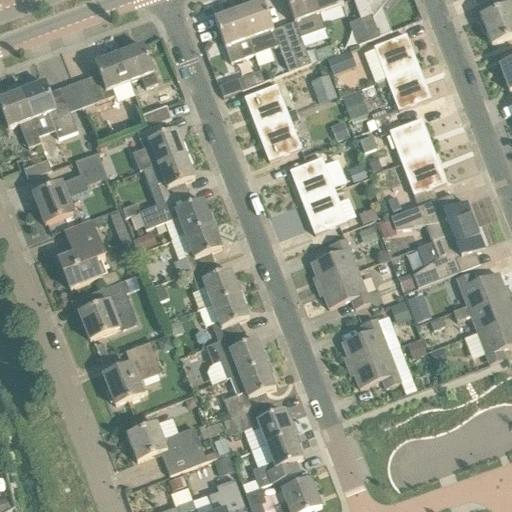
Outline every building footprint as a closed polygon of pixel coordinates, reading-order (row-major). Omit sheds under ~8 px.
[(326,32),(320,17),(319,18),(312,0),(286,0),(301,41),(326,32)] [(312,0),(319,18),(320,17),(344,9),(340,0),(312,0)] [(390,0),(357,0),(354,2),(361,22),(370,44),(381,40),(374,21),(390,0)] [(499,0),(473,0),(477,9),(499,0)] [(511,0),(500,0),(504,12),(481,20),(492,48),(511,40),(511,0)] [(257,57),(280,49),(264,4),(241,13),(257,57)] [(232,67),(257,57),(241,13),(215,22),(232,67)] [(358,48),(370,44),(361,22),(350,26),(358,48)] [(375,86),(377,85),(386,82),(419,69),(407,38),(375,51),(375,53),(365,58),(375,86)] [(292,49),(300,71),(312,67),(303,45),(292,49)] [(141,82),(145,92),(159,87),(144,49),(121,57),(131,86),(141,82)] [(289,75),(300,71),(292,49),(281,53),(289,75)] [(350,55),(328,64),(334,79),(356,70),(350,55)] [(113,93),(131,86),(121,57),(96,67),(100,78),(89,82),(98,105),(116,99),(113,93)] [(511,65),(500,70),(510,94),(511,93),(511,65)] [(388,88),(398,114),(432,103),(419,69),(386,82),(388,88)] [(243,95),(265,86),(261,74),(238,83),(242,93),(243,95)] [(329,78),(311,85),(320,107),(337,101),(329,78)] [(242,93),(238,83),(238,82),(220,89),(224,100),(242,93)] [(379,91),(388,88),(386,82),(377,85),(379,91)] [(78,135),(69,111),(62,92),(50,96),(46,86),(23,95),(41,141),(57,135),(60,142),(78,135)] [(296,112),(286,116),(276,91),(245,102),(258,134),(298,118),(296,112)] [(40,141),(41,141),(23,95),(0,103),(0,109),(8,132),(20,128),(29,151),(42,146),(40,141)] [(367,117),(369,116),(361,95),(344,101),(353,126),(368,120),(367,117)] [(148,131),(162,126),(172,122),(167,109),(143,119),(148,131)] [(300,154),(290,127),(300,123),(298,118),(258,134),(270,166),(300,154)] [(403,169),(435,157),(423,123),(390,135),(403,169)] [(332,130),(338,145),(350,140),(344,124),(332,130)] [(141,175),(145,174),(158,169),(186,158),(177,134),(166,138),(162,126),(148,131),(139,135),(146,152),(134,157),(141,175)] [(360,143),(364,156),(378,151),(373,139),(360,143)] [(75,165),(85,190),(108,181),(105,173),(112,171),(108,160),(101,163),(99,157),(89,161),(75,165)] [(403,169),(415,199),(447,187),(435,157),(403,169)] [(165,206),(189,196),(185,186),(195,182),(186,158),(158,169),(164,186),(158,188),(165,206)] [(382,172),(378,159),(368,163),(373,175),(382,172)] [(303,206),(335,193),(323,162),(291,175),(303,206)] [(28,184),(47,176),(53,174),(48,163),(24,172),(28,184)] [(368,180),(362,167),(361,167),(349,172),(354,185),(368,180)] [(75,218),(69,201),(80,197),(75,183),(34,198),(46,228),(75,218)] [(315,239),(348,227),(335,193),(303,206),(315,239)] [(180,221),(181,225),(188,242),(214,231),(204,204),(194,208),(189,196),(165,206),(140,216),(147,234),(180,221)] [(394,215),(402,212),(397,200),(389,204),(394,215)] [(439,217),(435,206),(435,205),(391,221),(396,234),(427,230),(433,246),(476,229),(467,206),(439,217)] [(137,207),(123,213),(127,221),(140,215),(137,207)] [(364,227),(378,221),(374,211),(360,217),(359,217),(363,227),(364,227)] [(121,241),(129,238),(120,215),(111,218),(121,241)] [(391,222),(378,227),(384,242),(385,242),(396,238),(391,223),(391,222)] [(71,292),(102,280),(103,280),(98,266),(108,262),(93,225),(66,235),(74,258),(60,264),(71,292)] [(359,236),(364,247),(378,241),(374,230),(373,229),(359,235),(359,236)] [(457,264),(485,253),(476,229),(433,246),(439,262),(414,279),(419,292),(462,276),(457,264)] [(194,280),(217,270),(212,256),(222,252),(214,231),(188,242),(193,255),(185,258),(186,261),(175,265),(181,280),(192,276),(194,280)] [(63,235),(53,239),(60,258),(71,254),(63,235)] [(153,235),(133,243),(139,255),(158,247),(153,235)] [(321,290),(359,275),(347,244),(332,249),(335,258),(312,267),(321,290)] [(215,312),(241,301),(231,274),(220,278),(217,270),(194,280),(200,294),(207,291),(215,312)] [(102,280),(106,292),(122,286),(117,274),(103,280),(102,280)] [(355,312),(371,305),(359,275),(321,290),(330,313),(351,303),(355,312)] [(410,277),(399,281),(403,295),(416,291),(410,277)] [(499,277),(480,284),(475,286),(471,277),(457,282),(460,289),(467,309),(468,310),(470,315),(508,300),(503,289),(499,277)] [(122,286),(127,297),(141,291),(137,280),(122,286)] [(134,317),(127,297),(122,286),(106,292),(98,295),(100,300),(102,308),(80,317),(91,344),(121,332),(116,322),(134,317)] [(170,301),(164,288),(155,291),(160,305),(170,301)] [(457,325),(472,319),(474,326),(479,337),(511,324),(511,311),(508,300),(470,315),(468,310),(454,316),(457,325)] [(209,355),(244,340),(239,326),(249,322),(241,301),(215,312),(220,326),(213,329),(215,333),(220,345),(207,350),(209,355)] [(412,323),(405,305),(391,310),(397,328),(412,323)] [(432,321),(428,311),(413,317),(416,326),(432,321)] [(434,335),(445,330),(442,322),(430,326),(434,335)] [(180,323),(169,327),(174,339),(185,335),(180,323)] [(352,369),(390,354),(378,324),(363,330),(366,340),(343,347),(352,369)] [(506,363),(502,354),(511,350),(511,324),(479,337),(481,344),(491,369),(506,363)] [(175,351),(170,339),(158,345),(163,356),(175,351)] [(232,386),(268,371),(258,344),(247,348),(244,340),(209,355),(214,368),(224,364),(232,386)] [(413,362),(425,358),(427,357),(422,343),(408,348),(408,349),(413,362)] [(110,361),(104,345),(96,348),(102,364),(110,361)] [(140,386),(163,377),(153,351),(150,346),(126,356),(129,362),(132,368),(104,379),(116,409),(145,398),(140,386)] [(447,363),(443,350),(430,354),(435,368),(447,363)] [(386,393),(402,387),(403,386),(390,354),(352,369),(360,392),(383,384),(386,393)] [(230,422),(270,407),(266,396),(276,392),(268,371),(232,386),(237,399),(224,404),(229,417),(230,422)] [(275,418),(270,407),(230,422),(223,425),(229,440),(252,431),(253,434),(258,432),(265,449),(294,438),(285,414),(275,418)] [(162,457),(169,475),(170,480),(208,465),(195,431),(165,443),(159,427),(128,439),(138,466),(162,457)] [(257,483),(260,492),(262,492),(274,487),(274,488),(298,478),(293,466),(304,463),(294,438),(265,449),(271,466),(253,473),(256,482),(257,483)] [(237,474),(231,459),(215,465),(220,481),(237,474)] [(169,485),(174,495),(187,489),(182,479),(169,485)] [(242,489),(245,497),(260,492),(257,483),(242,489)] [(317,511),(322,510),(313,487),(312,484),(284,494),(285,495),(289,505),(278,509),(279,511),(317,511)] [(238,511),(233,496),(231,491),(208,500),(211,511),(238,511)] [(262,511),(263,511),(262,508),(267,506),(260,492),(245,497),(250,511),(262,511)] [(10,500),(0,503),(0,511),(13,509),(10,500)]
